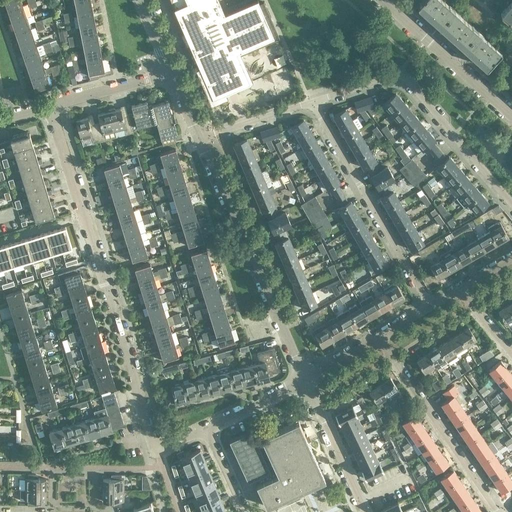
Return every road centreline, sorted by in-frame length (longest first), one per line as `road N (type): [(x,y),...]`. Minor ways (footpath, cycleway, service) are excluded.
road 1 (residential): [(157,443),(54,103)]
road 2 (residential): [(305,380),(200,139)]
road 3 (residential): [(511,203),(408,81),(393,78),(314,101)]
road 4 (residential): [(430,306),(314,101)]
road 5 (residential): [(500,511),(394,358)]
road 6 (residential): [(382,0),(511,114)]
road 7 (residential): [(54,103),(171,70)]
road 8 (residential): [(314,101),(200,139)]
